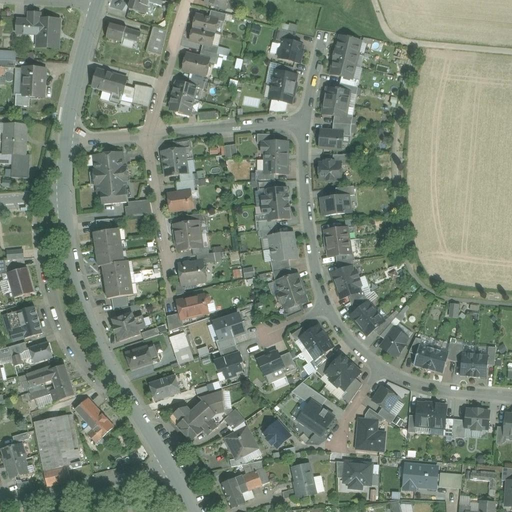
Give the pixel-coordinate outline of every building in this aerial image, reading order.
[(132,0),(129,10),(146,15),(149,5),(150,0),(132,0)] [(165,2),(157,0),(150,0),(149,5),(163,10),(165,2)] [(205,0),(205,4),(226,9),(227,0),(205,0)] [(227,15),(213,12),(211,12),(209,19),(218,21),(218,22),(225,23),(227,15)] [(47,46),(49,20),(40,19),(40,14),(30,14),(29,21),(30,21),(29,35),(38,36),(38,45),(47,46)] [(209,19),(196,16),(196,17),(194,29),(193,28),(193,29),(215,34),(218,22),(218,21),(209,19)] [(29,21),(18,20),(17,34),(29,35),(30,21),(29,21)] [(49,20),(47,46),(59,46),(60,27),(60,20),(49,20)] [(126,27),(111,23),(106,39),(122,43),(123,38),(138,43),(141,33),(126,29),(126,27)] [(167,32),(153,28),(146,52),(161,57),(167,32)] [(215,34),(193,29),(191,41),(190,41),(190,42),(203,45),(212,47),(212,46),(215,34)] [(295,34),(278,30),(275,43),(282,45),(283,41),(293,43),(295,34)] [(336,49),(358,55),(361,42),(340,37),(339,43),(338,43),(336,49)] [(293,43),(283,41),(282,45),(281,48),(279,50),(278,55),(279,57),(279,59),(300,64),(303,53),(301,52),(302,46),(293,43)] [(212,47),(203,45),(202,51),(217,55),(219,48),(212,46),(212,47)] [(334,61),(355,66),(358,55),(336,49),(334,61)] [(14,52),(0,51),(0,60),(13,61),(14,52)] [(217,55),(202,51),(200,58),(210,61),(209,64),(217,66),(219,55),(217,55)] [(200,58),(187,55),(185,65),(183,66),(182,69),(183,71),(206,77),(209,64),(210,61),(200,58)] [(0,60),(0,68),(16,69),(16,61),(13,61),(0,60)] [(355,66),(334,61),(332,69),(331,75),(342,78),(352,80),(355,66)] [(294,69),(277,65),(275,72),(293,75),(294,69)] [(46,70),(24,69),(23,79),(24,79),(23,96),(23,97),(44,98),(46,70)] [(119,77),(97,70),(92,88),(103,91),(113,94),(111,101),(111,103),(120,106),(121,102),(125,87),(127,79),(118,77),(119,77)] [(293,75),(275,72),(272,86),(295,90),(296,84),(297,76),(293,75)] [(352,80),(342,78),(340,84),(358,88),(359,81),(352,80)] [(205,83),(190,79),(188,86),(197,88),(203,90),(205,83)] [(188,86),(177,83),(176,88),(175,88),(173,96),(194,101),(197,88),(188,86)] [(253,86),(247,84),(245,90),(250,92),(253,86)] [(358,88),(340,84),(339,91),(350,93),(349,95),(356,96),(358,88)] [(135,90),(125,87),(121,102),(148,109),(153,89),(136,86),(135,90)] [(295,90),(272,86),(270,100),(272,101),(288,104),(291,104),(293,97),(294,97),(295,90)] [(339,91),(327,89),(325,102),(348,106),(349,95),(350,93),(339,91)] [(113,94),(103,91),(101,99),(111,101),(113,94)] [(356,96),(349,95),(348,106),(355,107),(356,96)] [(194,101),(173,96),(171,105),(171,106),(170,111),(175,112),(176,114),(178,113),(190,116),(194,101)] [(288,104),(272,101),(270,112),(276,113),(286,112),(288,104)] [(348,106),(325,102),(323,115),(335,117),(345,119),(346,117),(348,106)] [(355,107),(348,106),(346,117),(353,118),(355,107)] [(216,112),(198,114),(199,122),(217,120),(216,112)] [(345,119),(335,117),(333,124),(351,125),(352,122),(353,118),(346,117),(345,119)] [(351,125),(333,124),(333,132),(343,133),(343,137),(351,137),(351,125)] [(27,126),(5,125),(5,132),(4,155),(25,156),(27,126)] [(333,132),(321,131),(320,149),(342,150),(343,137),(343,133),(333,132)] [(275,136),(258,135),(258,145),(262,145),(262,144),(265,145),(265,143),(275,143),(275,136)] [(190,141),(176,143),(177,150),(184,149),(184,150),(191,149),(190,141)] [(275,143),(265,143),(265,145),(262,144),(262,145),(262,154),(265,154),(265,161),(288,161),(288,143),(275,143)] [(236,145),(224,147),(226,159),(238,157),(236,145)] [(177,150),(162,152),(164,165),(186,162),(184,150),(184,149),(177,150)] [(191,149),(184,150),(186,162),(192,161),(191,149)] [(122,153),(94,157),(95,166),(96,171),(92,172),(90,173),(91,185),(91,186),(97,185),(126,182),(128,182),(126,168),(124,168),(122,153)] [(350,156),(333,156),(333,162),(334,162),(334,164),(341,164),(341,167),(350,167),(350,156)] [(94,157),(84,158),(85,167),(95,166),(94,157)] [(192,161),(186,162),(188,174),(193,173),(194,173),(192,161)] [(265,161),(256,161),(256,172),(265,172),(265,161)] [(288,161),(265,161),(265,172),(265,175),(275,175),(288,175),(288,161)] [(186,162),(164,165),(166,178),(180,176),(188,174),(186,162)] [(341,164),(334,164),(334,162),(333,162),(325,162),(325,164),(320,165),(320,181),(327,181),(327,182),(334,182),(334,181),(341,181),(341,167),(341,164)] [(275,175),(265,175),(265,172),(256,172),(256,183),(257,183),(275,182),(275,175)] [(193,173),(188,174),(180,176),(181,183),(194,181),(193,173)] [(181,183),(177,183),(178,194),(190,192),(191,193),(195,192),(195,187),(194,181),(181,183)] [(126,182),(97,185),(98,195),(101,194),(102,205),(128,203),(129,203),(126,182)] [(275,182),(257,183),(258,192),(265,191),(276,189),(275,182)] [(354,187),(336,189),(337,198),(349,196),(349,197),(355,196),(354,187)] [(288,188),(276,189),(265,191),(265,198),(261,198),(262,207),(289,204),(289,202),(289,201),(289,197),(288,197),(288,188)] [(178,194),(168,195),(171,212),(193,209),(192,200),(191,193),(190,192),(178,194)] [(337,198),(321,199),(323,217),(351,214),(349,197),(349,196),(337,198)] [(129,207),(125,207),(126,218),(127,218),(152,215),(150,200),(139,202),(140,206),(129,207)] [(289,204),(262,207),(263,216),(267,216),(268,222),(277,222),(291,220),(290,212),(290,211),(290,207),(289,207),(289,204)] [(199,222),(205,222),(204,214),(188,217),(189,223),(199,222)] [(189,223),(174,225),(176,239),(200,235),(199,222),(189,223)] [(277,222),(268,222),(259,223),(260,232),(277,229),(277,222)] [(110,225),(97,227),(98,233),(111,231),(110,225)] [(277,229),(260,232),(261,239),(270,238),(270,237),(278,236),(277,229)] [(347,229),(325,232),(327,245),(349,242),(347,229)] [(98,233),(94,234),(95,245),(118,241),(116,230),(111,231),(98,233)] [(278,236),(270,237),(270,238),(271,250),(295,247),(293,234),(278,236)] [(200,235),(176,239),(178,252),(192,250),(202,248),(200,235)] [(125,240),(118,241),(120,252),(125,252),(126,251),(125,240)] [(118,241),(95,245),(97,256),(120,252),(118,241)] [(349,242),(327,245),(329,258),(336,257),(351,254),(349,242)] [(208,247),(202,248),(192,250),(193,257),(197,256),(209,254),(208,247)] [(295,247),(271,250),(273,263),(289,261),(297,260),(295,247)] [(120,252),(97,256),(99,267),(103,266),(121,263),(120,252)] [(216,262),(214,253),(214,254),(209,254),(197,256),(198,262),(200,262),(206,261),(207,264),(216,262)] [(351,254),(336,257),(337,264),(353,261),(355,261),(354,259),(354,253),(351,254)] [(289,261),(273,263),(271,263),(273,273),(291,268),(289,261)] [(353,261),(337,264),(340,272),(352,267),(352,268),(355,267),(353,261)] [(198,262),(185,264),(185,265),(179,266),(181,283),(182,286),(183,285),(185,285),(187,287),(196,285),(198,283),(206,282),(205,273),(202,271),(201,267),(200,262),(198,262)] [(121,263),(103,266),(104,277),(127,274),(125,263),(121,263)] [(340,272),(332,274),(337,287),(359,279),(357,272),(354,273),(352,268),(352,267),(340,272)] [(7,274),(9,280),(12,292),(14,299),(34,293),(27,268),(7,274)] [(291,268),(273,273),(274,278),(276,283),(277,283),(277,282),(292,277),(291,268)] [(252,269),(244,270),(245,277),(253,276),(252,269)] [(133,273),(127,274),(129,285),(136,284),(135,273),(133,273)] [(127,274),(104,277),(106,288),(129,285),(127,274)] [(292,277),(277,282),(277,283),(281,295),(303,287),(301,281),(300,282),(298,275),(292,277)] [(359,279),(337,287),(341,300),(349,297),(361,293),(360,292),(359,287),(362,286),(359,279)] [(12,292),(9,280),(1,282),(0,283),(3,293),(5,294),(12,292)] [(181,283),(175,283),(177,296),(184,294),(183,285),(182,286),(181,283)] [(129,285),(106,288),(108,300),(112,299),(127,297),(131,296),(129,285)] [(281,295),(278,296),(281,305),(284,304),(286,310),(301,305),(307,303),(304,295),(305,295),(303,287),(281,295)] [(361,293),(349,297),(351,305),(365,297),(363,291),(360,292),(361,293)] [(192,298),(190,298),(189,299),(177,302),(180,314),(181,320),(182,320),(208,314),(206,305),(209,304),(210,302),(209,297),(207,296),(204,296),(194,298),(192,298)] [(127,297),(112,299),(113,305),(127,302),(127,297)] [(365,297),(351,305),(356,313),(368,302),(368,303),(370,302),(365,297)] [(127,302),(113,305),(114,311),(123,309),(128,308),(127,302)] [(368,303),(368,302),(356,313),(351,316),(355,321),(354,322),(358,327),(376,312),(368,303)] [(139,305),(128,308),(123,309),(125,316),(133,314),(133,316),(142,313),(139,305)] [(301,305),(286,310),(287,314),(284,315),(286,321),(304,313),(301,305)] [(42,334),(35,307),(17,312),(22,328),(25,339),(42,334)] [(17,312),(4,316),(8,332),(10,332),(10,331),(22,328),(17,312)] [(384,322),(376,312),(358,327),(362,331),(363,331),(367,337),(373,331),(384,323),(384,322)] [(397,312),(387,320),(392,323),(398,316),(400,314),(397,312)] [(114,332),(144,322),(142,313),(133,316),(133,314),(125,316),(112,321),(115,328),(113,329),(114,332)] [(180,314),(166,317),(170,331),(184,328),(182,320),(181,320),(180,314)] [(239,315),(214,324),(220,342),(230,338),(231,338),(245,333),(239,315)] [(392,323),(397,327),(402,320),(398,316),(392,323)] [(214,317),(207,320),(209,325),(216,322),(214,317)] [(392,323),(387,320),(384,322),(384,323),(373,331),(380,337),(392,323)] [(144,322),(114,332),(115,335),(117,334),(119,342),(140,335),(138,331),(147,328),(144,322)] [(397,327),(392,323),(380,337),(386,341),(394,329),(395,330),(397,327)] [(291,334),(301,329),(299,325),(289,330),(291,334)] [(308,350),(326,337),(319,326),(307,334),(300,339),(301,340),(308,350)] [(22,328),(10,331),(10,332),(13,342),(25,339),(22,328)] [(303,328),(292,336),(296,343),(301,340),(300,339),(307,334),(303,328)] [(157,329),(142,334),(144,340),(160,335),(157,329)] [(395,330),(394,329),(386,341),(381,348),(383,350),(395,358),(399,352),(401,353),(405,347),(404,345),(408,339),(395,330)] [(185,333),(169,339),(179,366),(194,360),(185,333)] [(326,337),(308,350),(315,360),(315,361),(324,355),(334,348),(326,337)] [(436,341),(423,338),(422,340),(420,346),(434,350),(436,341)] [(422,340),(416,339),(409,353),(416,356),(419,346),(420,346),(422,340)] [(450,345),(436,341),(434,350),(447,354),(450,345)] [(25,343),(9,348),(12,357),(20,355),(22,355),(27,350),(25,343)] [(48,343),(30,348),(35,364),(53,358),(48,343)] [(456,345),(450,343),(450,345),(447,354),(449,354),(447,361),(455,362),(456,345)] [(463,345),(456,345),(455,362),(461,363),(462,354),(463,354),(463,345)] [(476,346),(463,345),(463,354),(475,355),(476,346)] [(154,346),(148,348),(152,362),(157,360),(158,360),(158,359),(154,346)] [(237,346),(220,352),(223,360),(240,354),(237,346)] [(434,350),(420,346),(419,346),(416,356),(414,366),(422,369),(422,370),(428,371),(434,350)] [(489,348),(476,346),(475,355),(488,356),(489,348)] [(147,347),(126,354),(131,370),(133,369),(152,363),(152,362),(148,348),(147,347)] [(200,355),(210,353),(208,347),(199,349),(200,355)] [(2,350),(0,350),(0,359),(12,357),(9,348),(2,350)] [(496,348),(489,348),(488,356),(487,366),(494,366),(496,348)] [(447,354),(434,350),(428,371),(435,373),(435,372),(443,375),(447,361),(449,354),(447,354)] [(277,353),(258,361),(265,376),(266,376),(281,369),(284,368),(280,358),(277,353)] [(297,370),(290,353),(280,358),(284,368),(281,369),(284,375),(285,375),(297,370)] [(223,360),(216,363),(220,374),(224,372),(227,380),(236,377),(235,374),(242,371),(240,364),(243,363),(240,354),(223,360)] [(463,354),(462,354),(461,363),(460,377),(467,377),(467,378),(468,378),(473,378),(473,379),(475,355),(463,354)] [(20,355),(12,357),(15,367),(23,365),(20,355)] [(324,355),(315,361),(315,360),(310,363),(316,372),(328,361),(324,355)] [(488,356),(475,355),(473,379),(474,379),(479,379),(480,378),(486,379),(487,366),(488,356)] [(333,385),(351,365),(342,356),(333,366),(332,367),(326,374),(332,380),(330,382),(333,385)] [(328,361),(316,372),(323,378),(326,374),(332,367),(333,366),(328,361)] [(51,370),(49,371),(38,375),(37,375),(40,385),(52,381),(54,386),(70,381),(65,365),(51,370)] [(351,365),(333,385),(334,386),(337,388),(339,386),(345,391),(356,379),(361,373),(351,365)] [(281,369),(266,376),(270,385),(272,384),(286,378),(285,375),(284,375),(281,369)] [(37,373),(27,375),(28,380),(30,388),(40,385),(37,375),(38,375),(37,373)] [(328,385),(330,382),(332,380),(326,374),(323,378),(322,379),(328,385)] [(175,376),(149,384),(155,402),(181,393),(175,377),(175,376)] [(286,378),(272,384),(275,392),(289,386),(286,378)] [(362,385),(356,379),(345,391),(347,393),(343,399),(349,404),(362,385)] [(28,380),(21,382),(23,390),(30,388),(28,380)] [(70,381),(54,386),(56,390),(50,392),(53,403),(75,396),(70,381)] [(330,382),(328,385),(326,387),(330,390),(334,386),(333,385),(330,382)] [(322,409),(327,400),(303,384),(292,393),(309,405),(311,401),(322,409)] [(207,386),(196,390),(198,397),(209,393),(207,386)] [(330,390),(341,400),(343,399),(347,393),(345,391),(339,386),(337,388),(334,386),(330,390)] [(398,399),(382,388),(372,402),(382,408),(388,413),(389,412),(398,399)] [(39,391),(36,392),(37,396),(38,399),(46,397),(47,398),(50,398),(48,393),(47,389),(39,391)] [(209,393),(198,397),(204,403),(213,413),(225,410),(222,389),(209,393)] [(50,398),(47,398),(46,397),(38,399),(35,400),(39,410),(54,405),(53,403),(50,392),(48,393),(50,398)] [(30,398),(29,394),(26,395),(28,400),(29,403),(35,400),(38,399),(37,396),(30,398)] [(349,404),(343,399),(341,400),(337,403),(335,406),(343,411),(344,412),(349,404)] [(87,400),(75,410),(85,421),(97,410),(87,400)] [(322,409),(311,401),(309,405),(298,421),(321,437),(335,418),(322,409)] [(191,415),(194,419),(205,431),(204,431),(208,436),(218,428),(215,424),(219,420),(213,413),(204,403),(191,415)] [(426,405),(418,404),(417,417),(416,427),(431,428),(433,404),(426,404),(426,405)] [(447,407),(439,406),(439,405),(433,404),(431,428),(444,429),(445,429),(445,419),(447,407)] [(180,431),(194,419),(191,415),(185,408),(179,410),(169,419),(180,431)] [(388,413),(382,408),(378,415),(384,420),(391,424),(396,417),(389,412),(388,413)] [(89,435),(106,419),(98,409),(97,410),(85,421),(90,426),(84,431),(89,435)] [(378,415),(370,409),(365,416),(365,421),(377,422),(377,423),(382,423),(384,420),(378,415)] [(225,410),(213,413),(219,420),(215,424),(218,428),(224,421),(228,417),(225,410)] [(228,417),(224,421),(233,431),(244,423),(246,422),(235,411),(228,417)] [(474,411),(467,411),(466,421),(465,428),(466,428),(472,429),(472,431),(480,432),(481,429),(488,430),(490,413),(482,412),(474,411)] [(78,450),(72,415),(68,416),(74,451),(78,450)] [(68,416),(50,420),(60,468),(67,466),(68,471),(82,467),(78,450),(74,451),(68,416)] [(417,417),(410,416),(408,433),(416,434),(416,427),(417,417)] [(106,419),(89,435),(96,443),(102,438),(114,427),(106,419)] [(194,419),(180,431),(191,443),(204,431),(205,431),(194,419)] [(454,420),(445,419),(445,429),(444,429),(443,437),(452,437),(454,420)] [(60,468),(50,420),(34,423),(44,472),(60,468)] [(385,432),(376,432),(377,423),(377,422),(365,421),(359,420),(357,449),(383,452),(385,432)] [(466,421),(454,420),(452,437),(452,438),(465,439),(466,428),(465,428),(466,421)] [(244,423),(233,431),(236,434),(247,428),(244,423)] [(291,437),(278,423),(265,434),(268,439),(267,440),(272,446),(274,445),(277,449),(291,437)] [(504,428),(498,427),(498,428),(497,428),(496,444),(503,445),(506,442),(506,436),(504,436),(504,428)] [(236,434),(226,439),(236,460),(243,457),(257,449),(258,449),(247,428),(236,434)] [(28,433),(13,437),(15,444),(30,439),(28,433)] [(105,441),(102,438),(96,443),(100,447),(105,441)] [(23,445),(2,450),(4,457),(4,459),(6,465),(25,459),(25,460),(27,459),(23,445)] [(243,457),(246,465),(261,457),(257,449),(243,457)] [(243,457),(236,460),(229,462),(232,468),(243,465),(245,465),(246,465),(243,457)] [(25,459),(6,465),(7,471),(9,472),(11,479),(28,474),(26,468),(27,466),(25,460),(25,459)] [(246,465),(245,465),(249,475),(257,472),(264,469),(265,469),(262,461),(246,465)] [(373,465),(346,462),(346,463),(344,479),(344,484),(350,484),(349,489),(362,490),(362,485),(371,486),(372,472),(373,465)] [(346,463),(337,463),(337,479),(344,479),(346,463)] [(60,468),(44,472),(48,487),(71,482),(68,471),(67,466),(60,468)] [(309,466),(293,469),(297,487),(295,488),(296,489),(297,496),(297,497),(315,493),(309,466)] [(437,468),(406,466),(404,490),(415,491),(415,487),(436,488),(437,468)] [(264,469),(257,472),(261,483),(263,487),(270,484),(264,469)] [(511,469),(503,469),(502,481),(507,482),(507,481),(511,481),(511,469)] [(226,497),(261,483),(257,472),(249,475),(246,476),(222,485),(226,497)] [(462,476),(440,474),(439,488),(461,490),(462,476)] [(496,476),(472,474),(471,480),(490,482),(495,482),(496,476)] [(261,483),(226,497),(231,509),(246,504),(242,495),(252,491),(263,487),(261,483)] [(252,491),(255,499),(266,495),(263,487),(252,491)] [(296,489),(283,493),(284,500),(297,496),(296,489)] [(367,501),(377,501),(378,490),(368,489),(367,501)] [(252,491),(242,495),(246,504),(255,499),(252,491)] [(460,495),(459,505),(470,506),(470,504),(471,496),(460,495)] [(399,501),(391,503),(392,511),(401,511),(400,507),(399,501)]
